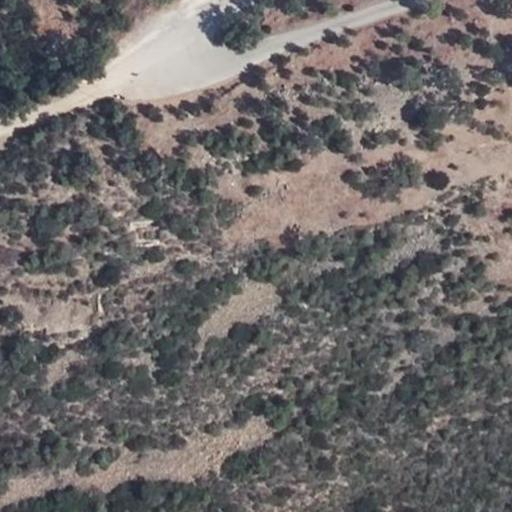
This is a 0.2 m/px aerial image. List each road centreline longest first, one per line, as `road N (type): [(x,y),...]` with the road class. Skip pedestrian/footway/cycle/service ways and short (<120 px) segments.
road 1 (unclassified): [(224,0),(177,35),(175,61),(192,69),(411,0)]
road 2 (track): [(175,61),(0,127)]
